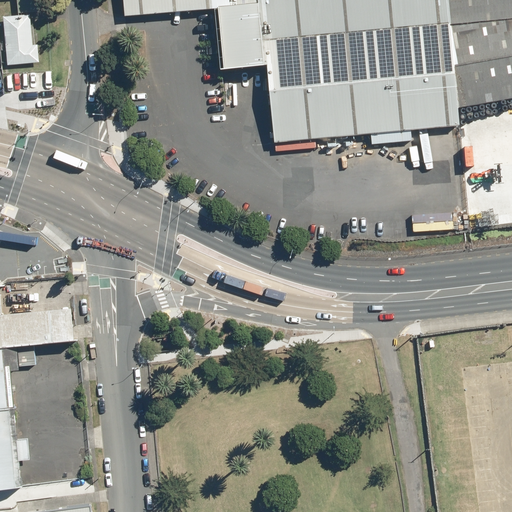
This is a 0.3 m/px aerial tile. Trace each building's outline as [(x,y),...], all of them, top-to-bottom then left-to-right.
[(41,0),(16,0),(18,12),(42,10),(41,0)] [(511,0),(123,0),(125,16),(217,8),(222,69),(267,65),(274,141),(459,125),(458,107),(450,23),(511,18),(511,0)] [(34,13),(5,16),(9,65),(39,63),(34,13)] [(511,18),(450,23),(458,107),(511,97),(511,18)] [(5,310),(0,310),(0,343),(42,339),(75,336),(72,304),(5,310)] [(0,487),(28,485),(16,365),(44,362),(42,339),(0,343),(0,487)] [(56,459),(58,479),(83,475),(81,456),(56,459)] [(93,511),(92,503),(29,511),(28,511),(93,511)]
